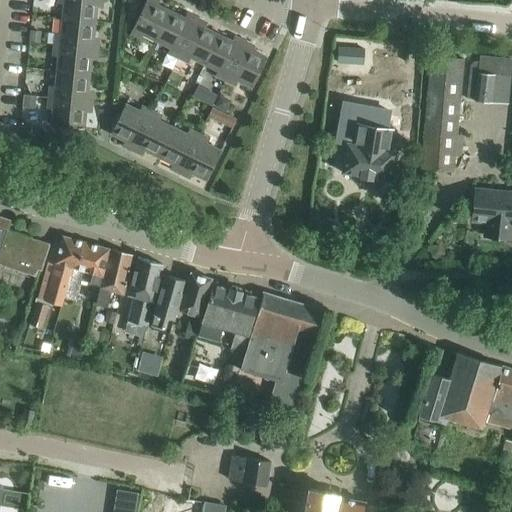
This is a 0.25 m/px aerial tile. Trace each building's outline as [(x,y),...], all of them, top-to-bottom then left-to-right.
[(62,4),(61,18),(95,21),(97,3),(102,3),(102,0),(57,0),(57,4),(62,4)] [(142,36),(155,42),(171,11),(153,3),(154,0),(146,0),(129,35),(140,41),(142,36)] [(171,11),(155,42),(169,49),(167,54),(178,59),(196,18),(191,15),(189,20),(171,11)] [(54,33),(53,44),(97,49),(98,42),(93,42),(95,21),(61,18),(59,33),(54,33)] [(196,18),(178,59),(187,64),(190,59),(203,65),(220,35),(201,25),(203,21),(196,18)] [(30,30),(29,41),(40,42),(41,31),(30,30)] [(444,33),(439,33),(432,32),(431,41),(443,43),(444,33)] [(220,35),(203,65),(217,72),(214,77),(223,81),(244,41),(238,38),(236,43),(220,35)] [(244,41),(223,81),(235,87),(237,82),(251,89),(266,57),(248,49),(250,44),(244,41)] [(29,42),(28,54),(41,55),(42,43),(29,42)] [(57,56),(55,71),(90,75),(92,55),(97,56),(97,49),(53,44),(51,56),(57,56)] [(338,62),(363,64),(364,49),(339,47),(338,62)] [(431,56),(421,169),(453,172),(463,59),(441,57),(431,56)] [(471,65),(467,100),(506,104),(511,60),(480,57),(479,66),(471,65)] [(48,85),(47,97),(92,101),(93,95),(88,94),(90,75),(55,71),(54,86),(48,85)] [(212,92),(206,103),(211,106),(217,95),(212,92)] [(23,94),(22,107),(34,108),(36,95),(23,94)] [(221,95),(215,107),(226,112),(232,101),(221,95)] [(52,109),(51,124),(84,128),(86,108),(91,108),(92,101),(47,97),(46,109),(52,109)] [(159,97),(156,104),(163,107),(166,101),(159,97)] [(344,102),(337,141),(347,143),(342,172),(360,175),(359,176),(372,178),(372,177),(389,180),(395,151),(389,150),(393,129),(386,128),(389,110),(344,102)] [(126,148),(132,150),(152,110),(142,105),(139,110),(126,103),(110,134),(128,143),(126,148)] [(231,127),(235,119),(213,108),(209,116),(231,127)] [(152,110),(132,150),(138,153),(140,149),(158,157),(173,126),(160,120),(162,115),(152,110)] [(173,126),(158,157),(176,166),(174,171),(179,173),(199,133),(189,128),(187,133),(173,126)] [(199,133),(179,173),(186,177),(188,172),(206,180),(221,150),(207,144),(210,138),(199,133)] [(511,194),(476,191),(474,218),(487,220),(486,234),(508,236),(509,222),(511,222),(511,194)] [(0,246),(5,229),(8,219),(0,216),(0,246)] [(5,229),(0,246),(0,264),(35,275),(37,268),(41,270),(50,243),(5,229)] [(64,297),(75,301),(81,280),(99,285),(109,249),(63,236),(55,264),(54,264),(54,266),(69,271),(70,271),(63,297),(64,297)] [(109,249),(99,285),(99,287),(100,287),(95,303),(107,306),(111,291),(122,294),(132,255),(109,249)] [(133,297),(127,320),(146,325),(147,325),(162,264),(137,257),(127,295),(133,297)] [(38,297),(45,299),(62,304),(64,297),(63,297),(70,271),(69,271),(54,266),(54,264),(48,262),(38,297)] [(200,315),(211,279),(191,272),(179,308),(200,315)] [(151,323),(150,327),(168,333),(172,318),(174,319),(185,280),(164,275),(154,313),(151,323)] [(211,284),(200,321),(235,331),(230,348),(241,352),(257,298),(211,284)] [(302,376),(322,310),(263,292),(240,369),(282,382),(285,371),(302,376)] [(47,308),(34,304),(28,323),(41,328),(47,308)] [(107,310),(104,321),(114,324),(117,313),(107,310)] [(189,320),(183,337),(193,340),(198,323),(189,320)] [(71,340),(67,356),(80,359),(84,343),(71,340)] [(450,402),(446,417),(480,428),(499,366),(457,353),(449,379),(444,400),(450,402)] [(141,357),(137,369),(157,375),(160,362),(141,357)] [(511,368),(503,366),(486,423),(511,429),(511,368)] [(420,419),(412,441),(437,450),(443,426),(446,417),(450,402),(444,400),(449,379),(432,374),(418,418),(420,419)] [(24,409),(22,423),(32,425),(35,411),(24,409)] [(500,454),(509,457),(511,447),(511,441),(505,439),(500,454)] [(271,461),(231,455),(227,480),(267,487),(271,461)] [(307,487),(302,511),(361,511),(364,500),(339,496),(340,492),(307,487)] [(204,501),(202,511),(219,511),(220,504),(204,501)]
